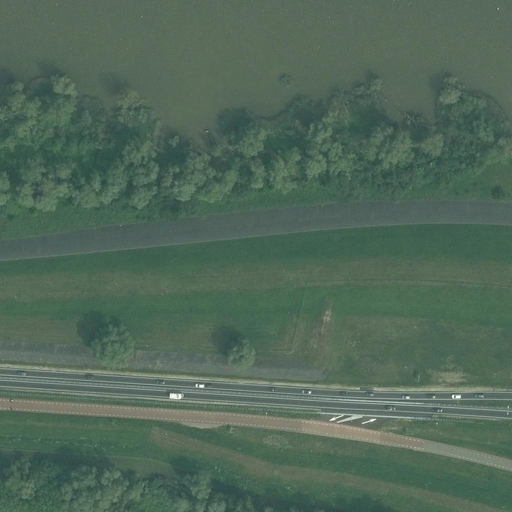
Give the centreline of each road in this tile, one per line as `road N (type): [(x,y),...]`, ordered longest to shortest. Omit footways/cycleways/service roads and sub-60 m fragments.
road 1 (tertiary): [(511,466),(278,423),(0,404)]
road 2 (trunk): [(0,383),(511,416)]
road 3 (trunk): [(511,397),(329,396),(0,374)]
